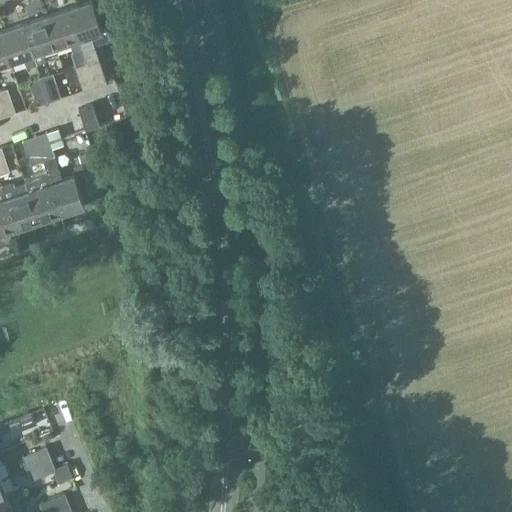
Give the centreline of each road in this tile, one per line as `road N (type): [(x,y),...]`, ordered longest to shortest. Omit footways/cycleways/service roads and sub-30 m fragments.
road 1 (tertiary): [(220,511),(222,303),(212,190),(174,0)]
road 2 (track): [(225,432),(367,399)]
